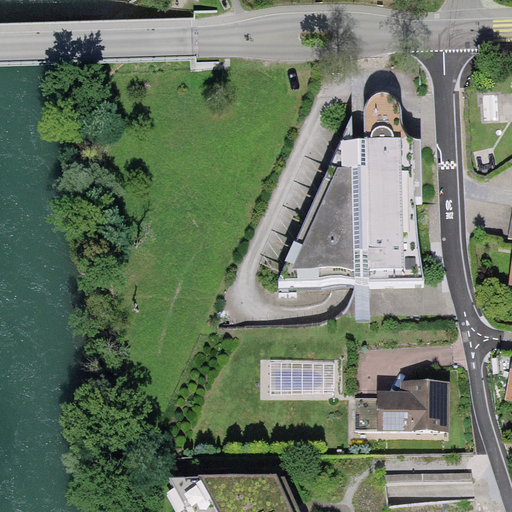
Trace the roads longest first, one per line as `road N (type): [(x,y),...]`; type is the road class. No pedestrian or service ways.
road 1 (tertiary): [(452,34),(0,48)]
road 2 (residential): [(466,338),(448,117),(452,34)]
road 3 (residential): [(511,499),(466,338)]
